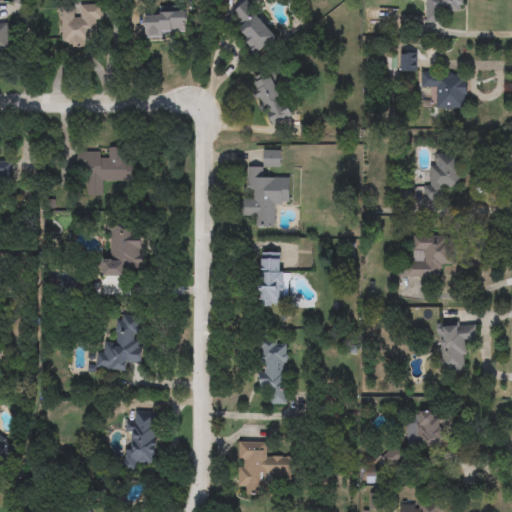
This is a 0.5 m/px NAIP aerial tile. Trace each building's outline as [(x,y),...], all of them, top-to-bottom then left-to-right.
[(6,52),(0,52),(0,1),(13,1),(13,0),(26,0),(26,16),(6,16),(6,52)] [(465,0),(465,13),(436,12),(436,22),(425,22),(425,0),(465,0)] [(228,18),(246,2),(277,37),(259,53),(228,18)] [(99,5),(100,46),(62,47),(61,8),(79,8),(79,5),(99,5)] [(145,11),(186,10),(187,34),(145,35),(145,11)] [(417,53),(417,71),(400,71),(400,53),(417,53)] [(270,125),(251,79),(272,71),(291,116),(270,125)] [(466,109),(429,108),(430,88),(420,88),(421,73),(467,74),(466,109)] [(77,155),(109,154),(108,149),(133,149),(133,182),(103,183),(104,197),(87,197),(87,170),(77,171),(77,155)] [(291,178),(290,206),(277,205),(276,227),(253,227),(254,217),(242,217),(243,198),(248,198),(249,167),(263,168),(264,150),(281,151),(281,167),(264,167),(263,178),(291,178)] [(459,154),(459,189),(444,189),(444,200),(424,200),(424,183),(430,183),(430,166),(435,166),(435,154),(459,154)] [(0,177),(0,161),(11,161),(11,178),(0,177)] [(102,258),(111,258),(111,225),(143,225),(143,267),(125,267),(125,277),(102,277),(102,258)] [(441,278),(400,278),(400,263),(424,263),(423,251),(413,251),(413,236),(449,236),(450,266),(441,266),(441,278)] [(283,253),(283,307),(259,307),(258,253),(283,253)] [(51,273),(74,273),(74,289),(51,289),(51,273)] [(142,364),(130,363),(129,373),(99,370),(101,345),(115,347),(117,315),(140,317),(138,341),(143,342),(142,364)] [(440,373),(439,323),(476,323),(477,342),(466,342),(466,372),(440,373)] [(269,390),(260,390),(260,341),(286,342),(285,405),(269,405),(269,390)] [(156,464),(137,464),(137,472),(123,472),(123,450),(133,450),(133,433),(125,433),(125,422),(135,422),(135,412),(156,412),(156,464)] [(447,413),(447,448),(406,448),(406,423),(417,423),(417,413),(447,413)] [(0,435),(21,451),(5,472),(0,468),(0,435)] [(238,489),(238,443),(266,443),(266,457),(293,457),(293,482),(277,482),(277,476),(265,476),(265,496),(246,496),(246,489),(238,489)] [(392,447),(403,457),(392,468),(382,458),(392,447)] [(445,511),(400,511),(400,504),(445,503),(445,511)]
